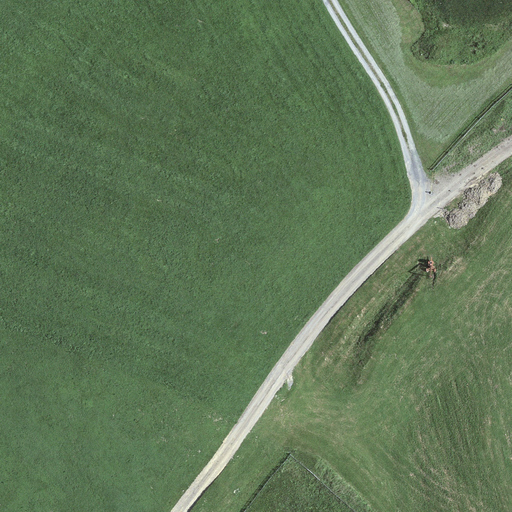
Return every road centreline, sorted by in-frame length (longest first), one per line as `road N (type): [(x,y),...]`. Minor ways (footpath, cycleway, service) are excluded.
road 1 (track): [(180,511),(327,311),(423,211),(511,145)]
road 2 (track): [(423,211),(408,120),(332,0)]
